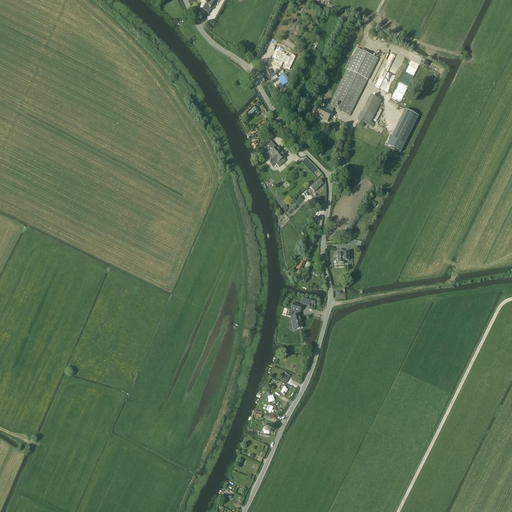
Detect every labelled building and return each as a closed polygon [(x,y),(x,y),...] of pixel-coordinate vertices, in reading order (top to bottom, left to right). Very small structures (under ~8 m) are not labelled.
[(213,4),(214,0),(202,0),(198,8),(208,13),(211,8),(211,9),(214,4),(213,4)] [(311,58),(318,44),(314,42),(307,56),(311,58)] [(377,60),(357,50),(329,106),(330,107),(333,108),(349,116),(377,60)] [(278,51),(271,68),(279,72),(283,63),(285,65),(284,68),(289,70),(295,56),(290,54),(288,59),(286,58),(287,55),(278,51)] [(306,71),(310,72),(316,60),(313,58),(306,71)] [(269,70),(266,72),(277,88),(282,85),(275,73),(272,75),(269,70)] [(265,71),(263,72),(256,76),(261,84),(266,81),(265,79),(269,76),(265,71)] [(369,126),(381,101),(371,96),(358,121),(369,126)] [(321,109),(317,117),(327,122),(332,113),(331,113),(333,108),(330,107),(328,111),(325,110),(325,111),(321,109)] [(250,117),(256,110),(253,108),(247,114),(250,117)] [(400,153),(405,144),(394,138),(390,147),(400,153)] [(284,156),(277,147),(275,148),(271,142),(262,149),(270,158),(267,161),(272,167),(276,163),(278,167),(284,162),(281,158),(284,156)] [(314,193),(323,185),(319,180),(310,188),(314,193)] [(294,201),(297,205),(303,201),(299,196),(294,201)] [(362,242),(349,239),(348,243),(360,247),(362,242)] [(343,255),(337,255),(338,264),(343,264),(343,261),(349,261),(348,253),(343,253),(343,255)] [(302,262),(300,261),(295,269),(301,272),(302,268),(302,267),(302,268),(305,264),(304,263),(302,262)] [(293,304),(291,311),(296,312),(294,319),(291,319),(293,326),(295,326),(296,326),(297,329),(303,328),(301,322),(300,322),(300,319),(300,318),(300,315),(298,316),(299,313),(301,306),(293,304)] [(273,431),(271,430),(271,429),(270,428),(269,428),(269,427),(268,427),(267,427),(266,427),(265,427),(264,428),(263,429),(263,430),(263,431),(263,432),(263,433),(264,434),(264,435),(265,435),(266,435),(267,435),(268,435),(269,435),(270,435),(270,434),(271,433),(272,433),(273,431)]
